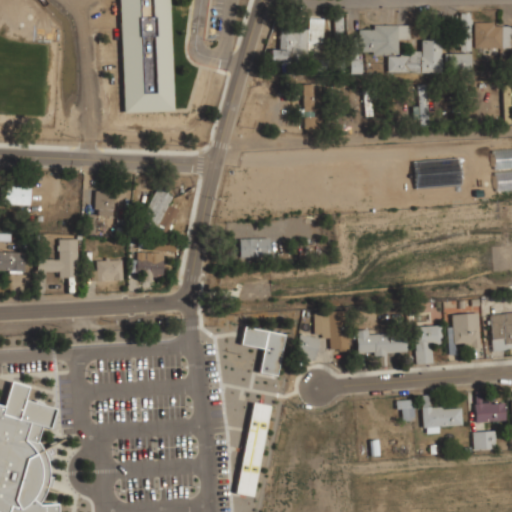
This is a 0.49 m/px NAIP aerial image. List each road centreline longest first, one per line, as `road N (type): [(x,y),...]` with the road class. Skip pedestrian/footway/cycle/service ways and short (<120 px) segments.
road 1 (residential): [(273,0),(227,171),(208,299)]
road 2 (residential): [(227,171),(0,157)]
road 3 (residential): [(208,299),(0,312)]
road 4 (residential): [(511,369),(317,385)]
